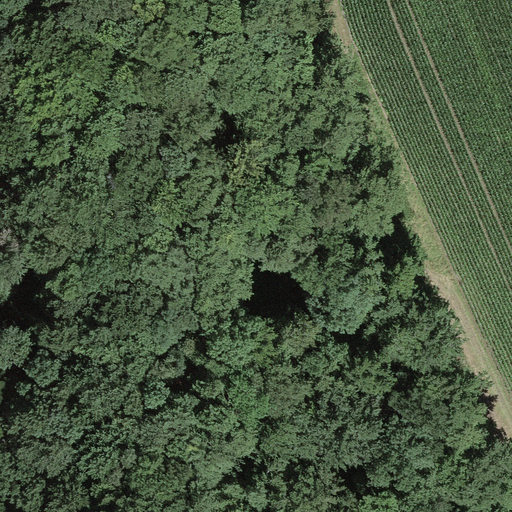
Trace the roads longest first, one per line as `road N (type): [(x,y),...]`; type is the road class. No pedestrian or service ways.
road 1 (track): [(511,482),(464,417),(287,0)]
road 2 (track): [(500,473),(326,0)]
